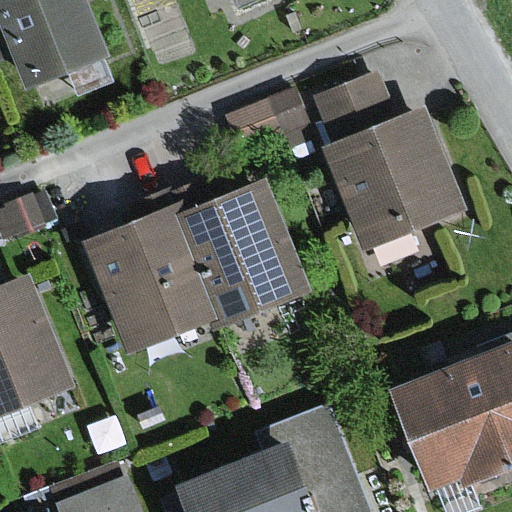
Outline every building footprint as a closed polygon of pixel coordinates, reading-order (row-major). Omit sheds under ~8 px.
[(0,0),(0,63),(25,54),(2,0),(0,0)] [(99,0),(2,0),(25,54),(39,90),(76,75),(86,100),(123,85),(113,61),(122,57),(99,0)] [(244,0),(249,9),(269,0),(244,0)] [(320,97),(341,149),(406,123),(384,71),(320,97)] [(299,90),(274,99),(288,136),(312,126),(299,90)] [(272,102),(231,118),(244,151),(285,136),(272,102)] [(341,149),(336,151),(376,252),(478,212),(437,111),(406,123),(341,149)] [(204,190),(178,200),(225,321),(230,330),(322,293),(277,182),(211,208),(204,190)] [(156,221),(97,244),(140,354),(225,321),(178,200),(176,195),(150,205),(156,221)] [(30,231),(20,203),(0,210),(0,219),(7,239),(30,231)] [(0,421),(84,388),(39,277),(0,292),(0,421)] [(399,325),(408,366),(445,358),(436,317),(399,325)] [(511,351),(405,393),(446,498),(511,471),(511,351)] [(260,432),(270,458),(294,448),(319,511),(381,511),(338,402),(260,432)] [(270,458),(171,496),(177,511),(319,511),(294,448),(270,458)] [(60,507),(62,511),(150,511),(135,476),(60,507)]
